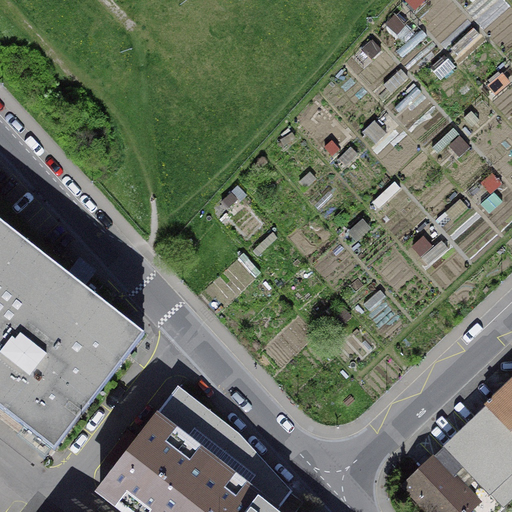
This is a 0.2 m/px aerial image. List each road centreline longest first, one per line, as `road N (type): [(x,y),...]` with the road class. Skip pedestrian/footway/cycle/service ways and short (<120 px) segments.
road 1 (residential): [(329,485),(0,128)]
road 2 (residential): [(329,485),(511,314)]
